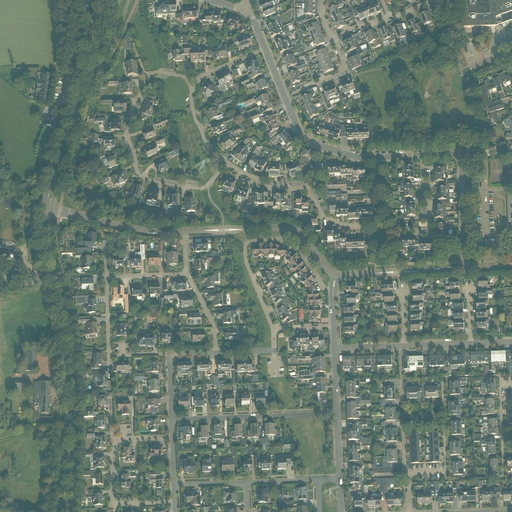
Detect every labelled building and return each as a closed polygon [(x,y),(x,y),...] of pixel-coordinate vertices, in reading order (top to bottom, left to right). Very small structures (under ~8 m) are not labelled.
[(89,11),(105,6),(104,3),(107,3),(105,0),(97,0),(96,1),(95,0),(91,0),(92,2),(80,5),(82,12),(86,11),(87,12),(89,11)] [(277,6),(274,0),(273,1),(272,0),(263,0),(264,0),(265,3),(260,5),(261,7),(261,8),(261,9),(262,10),(263,12),(277,6)] [(380,12),(378,8),(381,6),(378,0),(375,0),(375,1),(371,3),(376,15),(378,14),(377,13),(380,12)] [(511,0),(460,0),(462,28),(496,27),(496,18),(500,17),(503,24),(511,20),(511,0)] [(171,1),(168,2),(169,15),(175,14),(175,12),(176,12),(176,3),(172,3),(171,1)] [(329,13),(330,15),(339,11),(338,9),(344,6),(343,4),(342,1),(334,5),(335,7),(329,10),(330,12),(329,13)] [(161,15),(169,15),(168,2),(160,2),(160,8),(159,8),(159,6),(156,7),(156,15),(161,15)] [(376,15),(371,3),(366,5),(366,7),(370,16),(373,15),(373,16),(376,15)] [(279,16),(278,12),(276,12),(278,8),(277,6),(263,12),(264,13),(263,14),(264,15),(265,16),(266,18),(271,16),(272,18),(271,19),(278,16),(279,16)] [(368,17),(370,16),(366,7),(364,8),(365,9),(362,10),(366,19),(368,18),(368,17)] [(190,9),(191,19),(199,19),(199,27),(202,27),(202,26),(202,19),(199,19),(198,8),(190,9)] [(359,12),(359,10),(358,8),(353,10),(354,13),(356,17),(358,16),(360,21),(363,19),(363,20),(366,19),(362,10),(359,12)] [(179,13),(180,22),(183,21),(183,20),(187,20),(187,19),(191,19),(190,9),(182,9),(183,13),(179,13)] [(340,14),(339,12),(339,11),(330,15),(331,17),(332,17),(333,20),(343,16),(342,14),(340,14)] [(434,27),(437,26),(435,18),(431,20),(428,12),(420,15),(422,20),(424,26),(430,23),(431,26),(433,25),(434,27)] [(202,18),(202,19),(202,26),(209,25),(209,22),(213,22),(213,14),(213,13),(205,13),(205,18),(202,18)] [(213,14),(213,22),(213,23),(217,23),(217,25),(224,25),(224,17),(221,18),(220,14),(213,14)] [(333,23),(334,25),(343,21),(342,19),(344,18),(343,16),(333,20),(334,22),(333,23)] [(240,33),(242,33),(246,31),(244,24),(239,22),(240,20),(236,19),(230,17),(227,26),(237,29),(239,29),(240,33)] [(279,19),(273,22),(274,24),(267,27),(269,33),(282,27),(279,19)] [(418,26),(417,27),(414,20),(407,23),(409,28),(411,34),(417,32),(419,36),(424,33),(423,31),(421,26),(418,27),(418,26)] [(344,24),(343,21),(334,25),(335,27),(336,27),(337,30),(342,28),(343,31),(350,28),(349,25),(347,26),(346,24),(344,24)] [(309,32),(319,28),(317,23),(312,25),(309,26),(310,28),(308,29),(309,32)] [(411,42),(407,32),(404,33),(401,25),(397,27),(397,26),(394,27),(395,28),(393,29),(396,36),(393,37),(395,41),(396,44),(405,40),(408,47),(413,45),(411,42)] [(281,37),(288,35),(284,27),(282,28),(282,27),(269,33),(272,38),(280,35),(281,37)] [(321,33),(319,28),(309,32),(311,37),(321,33)] [(395,41),(393,37),(392,34),(389,35),(386,28),(379,31),(382,38),(381,39),(382,43),(388,41),(392,42),(395,41)] [(376,48),(382,45),(379,38),(376,39),(372,32),(365,35),(369,44),(373,42),(376,48)] [(323,38),(321,33),(311,37),(313,42),(323,38)] [(343,43),(345,48),(354,44),(356,43),(356,39),(355,37),(359,36),(357,33),(349,36),(350,40),(343,43)] [(286,42),(290,40),(288,35),(281,37),(282,40),(276,43),(278,48),(287,45),(286,42)] [(240,37),(233,40),(235,44),(239,43),(241,50),(252,45),(249,36),(241,40),(240,37)] [(325,43),(323,38),(313,42),(314,46),(316,45),(317,47),(320,45),(325,43)] [(356,43),(354,44),(345,48),(347,53),(353,51),(354,54),(362,50),(361,47),(359,48),(359,46),(357,44),(356,43)] [(218,50),(220,59),(227,57),(226,52),(230,51),(228,45),(222,46),(222,49),(218,50)] [(296,51),(295,48),(293,48),(292,46),(288,48),(287,45),(278,48),(280,54),(289,50),(290,53),(296,51)] [(191,46),(187,46),(188,55),(191,55),(191,63),(194,63),(194,62),(198,62),(198,52),(194,52),(194,49),(191,49),(191,46)] [(208,55),(208,50),(208,48),(201,49),(201,52),(198,52),(198,62),(205,62),(205,55),(208,55)] [(220,59),(218,50),(214,50),(214,48),(208,50),(208,55),(208,57),(213,55),(214,61),(220,59)] [(317,59),(328,54),(325,49),(321,51),(317,53),(318,55),(316,55),(317,59)] [(350,65),(359,61),(357,57),(363,54),(362,50),(354,54),(355,57),(348,60),(350,65)] [(285,64),(295,60),(293,55),(297,53),(296,51),(290,53),(291,56),(284,59),(285,59),(283,59),(285,64)] [(173,52),(173,53),(171,54),(168,55),(169,60),(173,59),(174,59),(174,60),(175,60),(175,62),(183,61),(183,55),(180,55),(180,52),(173,52)] [(330,59),(328,54),(317,59),(319,64),(330,59)] [(332,64),(330,59),(319,64),(321,69),(332,64)] [(302,66),(301,63),(297,65),(295,60),(285,64),(287,69),(288,68),(295,66),(296,69),(302,66)] [(369,67),(367,64),(365,65),(363,60),(359,61),(350,65),(352,70),(359,67),(361,70),(369,67)] [(248,73),(251,72),(259,68),(256,62),(251,64),(250,61),(244,64),(246,66),(245,67),(248,73)] [(131,62),(127,62),(127,69),(127,76),(137,75),(137,70),(136,70),(136,66),(136,62),(131,62)] [(324,74),(334,70),(332,64),(321,69),(324,74)] [(291,80),(300,76),(298,71),(304,69),(302,66),(296,69),(297,71),(289,75),(291,80)] [(262,75),(259,68),(251,72),(253,75),(249,76),(250,80),(257,77),(262,75)] [(223,75),(227,84),(226,83),(229,82),(231,86),(234,84),(229,73),(223,75)] [(493,80),(498,94),(502,92),(499,84),(500,84),(501,85),(503,84),(502,83),(505,82),(506,84),(510,82),(511,86),(508,76),(505,77),(503,73),(498,75),(499,79),(498,80),(497,78),(493,80)] [(39,93),(38,101),(42,101),(47,102),(49,92),(51,92),(51,86),(49,86),(51,75),(46,74),(44,74),(42,74),(40,82),(39,93)] [(228,89),(227,84),(223,75),(223,76),(217,79),(219,84),(216,85),(218,89),(220,94),(226,91),(225,90),(228,89)] [(300,76),(291,80),(293,85),(299,82),(301,85),(307,82),(306,80),(302,81),(300,76)] [(259,92),(264,90),(269,88),(267,83),(266,84),(265,80),(256,84),(259,92)] [(498,94),(493,80),(494,83),(490,85),(489,82),(488,81),(487,81),(486,81),(485,81),(485,82),(484,82),(484,83),(484,84),(485,86),(479,88),(483,97),(486,105),(487,108),(495,106),(494,102),(490,104),(487,96),(489,93),(489,91),(496,89),(498,94)] [(348,82),(346,83),(351,95),(354,94),(354,96),(360,94),(356,85),(357,86),(354,87),(351,81),(349,82),(349,81),(348,81),(348,82)] [(351,96),(351,95),(346,83),(340,85),(343,91),(340,92),(342,97),(343,100),(346,99),(344,95),(346,94),(347,97),(349,98),(350,97),(351,96)] [(122,84),(123,94),(131,94),(131,84),(122,84)] [(215,92),(215,90),(213,86),(210,87),(209,84),(204,85),(205,88),(200,90),(202,94),(205,94),(207,98),(211,96),(210,94),(215,92)] [(339,98),(336,91),(335,87),(329,89),(334,100),(334,101),(339,99),(339,98)] [(334,100),(329,89),(329,88),(323,90),(328,103),(325,104),(328,110),(331,109),(331,108),(330,103),(334,101),(334,100)] [(313,100),(312,97),(313,96),(314,94),(313,89),(305,92),(307,96),(302,98),(304,103),(311,101),(313,100)] [(262,106),(270,103),(267,96),(255,100),(257,104),(260,102),(262,106)] [(227,105),(226,105),(233,102),(232,99),(225,102),(223,102),(218,105),(219,108),(227,105)] [(146,118),(147,116),(149,116),(152,107),(153,102),(146,100),(145,103),(144,104),(139,120),(141,120),(142,120),(143,120),(143,119),(144,119),(145,119),(145,118),(146,118)] [(304,105),(305,109),(313,106),(311,101),(304,103),(305,105),(304,105)] [(114,113),(121,112),(126,112),(126,109),(125,102),(120,102),(114,103),(114,113)] [(270,103),(262,106),(260,106),(262,110),(260,111),(261,114),(268,111),(273,109),(272,107),(271,105),(271,106),(270,103)] [(497,126),(501,123),(498,119),(497,115),(498,114),(497,112),(496,113),(496,112),(504,109),(503,105),(488,109),(490,114),(491,113),(492,115),(489,116),(490,119),(493,118),(494,121),(497,126)] [(218,117),(217,114),(219,113),(217,108),(207,112),(208,115),(208,116),(210,121),(215,119),(216,120),(217,120),(218,120),(219,121),(223,119),(224,119),(222,115),(218,117)] [(58,111),(52,109),(49,118),(45,117),(42,124),(47,126),(52,128),(55,121),(54,120),(58,111)] [(318,110),(315,111),(309,114),(311,119),(317,116),(318,119),(322,117),(327,115),(328,114),(327,112),(320,115),(318,110)] [(275,120),(273,116),(270,117),(268,114),(261,118),(260,118),(262,123),(264,123),(265,122),(267,127),(276,122),(275,120)] [(223,119),(225,123),(235,119),(233,115),(224,119),(223,119)] [(120,130),(120,120),(105,121),(105,117),(95,117),(95,123),(105,122),(105,133),(111,132),(111,131),(116,131),(117,131),(119,131),(119,130),(120,130)] [(317,133),(322,135),(324,129),(325,125),(326,124),(321,122),(322,117),(318,119),(316,126),(319,127),(317,133)] [(511,139),(511,121),(509,118),(503,122),(507,128),(509,127),(511,131),(511,134),(508,134),(507,134),(506,135),(505,139),(508,139),(511,139)] [(218,134),(223,132),(221,127),(224,126),(222,122),(211,127),(214,134),(218,132),(218,134)] [(279,129),(276,122),(267,127),(270,132),(267,134),(270,139),(277,133),(275,131),(279,129)] [(331,127),(325,125),(324,129),(322,135),(324,136),(323,137),(327,138),(331,127)] [(363,125),(363,129),(363,132),(364,132),(364,139),(369,139),(369,132),(372,131),(372,125),(363,125)] [(344,133),(344,126),(341,126),(341,131),(335,129),(335,132),(333,139),(338,140),(340,133),(344,133)] [(347,126),(344,126),(344,133),(347,132),(347,139),(353,139),(352,132),(353,132),(353,129),(349,130),(349,126),(347,126)] [(333,139),(335,132),(335,129),(336,129),(331,127),(327,138),(330,139),(331,138),(333,139)] [(145,141),(150,139),(156,137),(153,129),(142,133),(145,141)] [(283,142),(290,137),(286,132),(281,136),(280,134),(281,133),(275,137),(278,142),(280,145),(283,142)] [(234,140),(230,135),(223,141),(224,143),(221,144),(226,150),(229,147),(231,150),(238,145),(236,142),(234,144),(232,142),(234,140)] [(245,145),(252,139),(248,136),(242,141),(245,145)] [(290,137),(283,142),(285,145),(283,147),(286,152),(292,147),(291,148),(289,145),(294,142),(290,137)] [(114,139),(109,139),(101,139),(101,142),(103,142),(104,151),(107,151),(107,148),(115,148),(114,144),(115,144),(115,141),(114,141),(114,139)] [(255,154),(259,148),(260,148),(261,146),(257,143),(256,146),(252,153),(255,154)] [(147,158),(152,156),(156,154),(155,151),(158,150),(156,145),(144,150),(147,158)] [(242,163),(245,159),(244,158),(249,152),(241,146),(237,152),(236,151),(232,156),(242,163)] [(303,149),(302,153),(301,156),(300,159),(307,165),(309,163),(311,159),(313,160),(315,153),(311,152),(310,152),(310,151),(303,149)] [(108,173),(111,172),(110,169),(117,166),(115,162),(114,162),(112,157),(106,160),(104,156),(97,159),(98,163),(102,162),(106,171),(106,172),(107,172),(108,173)] [(249,166),(255,170),(259,162),(258,162),(255,160),(257,158),(254,156),(249,166)] [(169,168),(167,164),(166,159),(154,164),(158,173),(169,168)] [(305,167),(307,165),(300,159),(297,160),(299,164),(293,167),(297,176),(304,174),(302,169),(305,167)] [(261,173),(266,163),(264,161),(262,163),(259,162),(258,162),(259,162),(255,170),(261,173)] [(402,174),(406,174),(414,173),(413,167),(408,167),(408,161),(402,161),(402,166),(402,169),(402,174)] [(277,168),(271,168),(268,167),(266,172),(269,172),(269,177),(279,177),(280,173),(283,173),(282,165),(278,164),(277,168)] [(285,164),(282,165),(283,173),(286,173),(288,172),(291,179),(297,176),(293,167),(287,169),(285,164)] [(325,180),(329,180),(329,174),(335,174),(334,164),(334,165),(332,165),(332,164),(328,165),(328,166),(328,173),(325,173),(325,180)] [(435,170),(435,176),(443,176),(447,176),(447,175),(447,172),(446,166),(436,167),(439,167),(439,170),(435,170)] [(117,185),(117,186),(125,183),(125,182),(128,181),(124,172),(110,178),(112,182),(112,181),(114,186),(117,185)] [(414,173),(406,174),(402,174),(402,177),(403,183),(406,183),(408,183),(408,180),(414,179),(414,173)] [(109,182),(108,179),(109,178),(108,174),(100,177),(103,184),(109,182)] [(447,185),(447,179),(448,179),(448,175),(447,175),(447,176),(443,176),(435,176),(436,182),(439,182),(439,185),(441,185),(443,185),(447,185)] [(224,187),(226,188),(229,189),(228,191),(232,192),(233,190),(236,181),(224,178),(222,187),(221,190),(223,191),(224,187)] [(401,192),(404,192),(412,192),(412,185),(407,186),(406,183),(403,183),(401,183),(401,189),(401,192)] [(130,198),(138,199),(141,187),(133,185),(132,189),(131,189),(130,192),(126,191),(125,196),(130,197),(130,198)] [(449,185),(447,185),(443,185),(441,185),(441,188),(438,188),(438,194),(449,194),(449,190),(449,185)] [(245,203),(246,201),(249,190),(241,188),(239,192),(236,201),(237,202),(241,203),(241,202),(245,203)] [(156,203),(158,196),(159,191),(151,189),(150,192),(148,192),(146,201),(152,203),(152,202),(156,203)] [(412,198),(412,192),(404,192),(404,195),(401,196),(401,201),(403,201),(409,201),(409,198),(412,198)] [(271,201),(271,199),(268,199),(268,194),(264,195),(264,196),(261,196),(261,205),(265,205),(265,207),(268,206),(268,210),(271,210),(271,208),(271,206),(271,201)] [(449,194),(438,194),(438,201),(442,201),(442,203),(450,203),(449,194)] [(177,207),(177,200),(177,195),(167,196),(167,206),(175,206),(175,208),(177,207)] [(261,205),(261,196),(257,196),(257,195),(254,195),(254,199),(250,199),(250,205),(248,205),(245,213),(253,212),(252,207),(258,207),(258,205),(261,205)] [(278,208),(278,206),(281,206),(281,196),(274,196),(274,200),(273,201),(271,201),(271,206),(271,208),(278,208)] [(291,208),(291,200),(288,201),(288,200),(288,196),(281,196),(281,206),(281,211),(283,211),(285,209),(285,208),(291,208)] [(302,211),(302,200),(302,196),(296,197),(296,203),(293,203),(293,202),(293,210),(299,210),(299,211),(302,211)] [(193,205),(193,199),(189,199),(189,198),(185,198),(186,199),(185,199),(186,212),(186,214),(187,215),(195,215),(196,214),(195,211),(196,211),(195,204),(193,205)] [(311,207),(308,207),(308,200),(302,200),(302,211),(302,213),(311,212),(311,205),(311,207)] [(409,204),(409,201),(403,201),(404,210),(407,210),(415,210),(415,204),(409,204)] [(450,209),(450,203),(442,203),(440,204),(440,207),(435,207),(435,213),(443,213),(447,212),(446,209),(450,209)] [(415,216),(415,210),(407,210),(404,210),(404,220),(410,219),(410,216),(415,216)] [(438,222),(443,222),(446,222),(448,222),(455,221),(455,218),(447,218),(447,212),(443,213),(435,213),(435,219),(438,219),(438,222)] [(318,223),(317,217),(311,217),(312,226),(315,226),(315,231),(316,231),(321,231),(321,222),(320,222),(320,223),(318,223)] [(437,225),(437,231),(449,231),(448,222),(446,222),(443,222),(443,225),(437,225)] [(333,229),(327,229),(327,233),(322,233),(323,239),(327,239),(328,242),(334,242),(334,238),(334,233),(333,229)] [(449,240),(449,231),(437,231),(438,237),(443,237),(443,240),(449,240)] [(94,243),(97,243),(96,235),(93,235),(93,234),(87,235),(87,241),(85,241),(85,245),(76,245),(77,249),(87,248),(87,245),(94,245),(94,243)] [(211,239),(201,240),(201,244),(195,244),(195,252),(207,252),(207,251),(210,251),(210,250),(210,244),(209,244),(208,244),(208,242),(210,242),(211,241),(211,239)] [(405,247),(409,247),(409,239),(402,239),(402,245),(399,245),(400,251),(405,251),(405,247)] [(415,239),(409,239),(409,247),(410,247),(412,247),(412,250),(418,250),(418,248),(418,244),(415,245),(415,239)] [(358,240),(359,249),(365,248),(365,252),(371,252),(371,243),(365,243),(364,240),(358,240)] [(421,248),(418,248),(418,250),(418,254),(424,254),(424,251),(427,250),(427,242),(421,243),(421,248)] [(433,242),(427,242),(427,250),(431,250),(431,254),(437,253),(437,248),(433,248),(433,242)] [(264,256),(264,254),(264,248),(264,245),(258,246),(258,249),(252,249),(252,255),(258,255),(258,256),(264,256)] [(268,248),(264,248),(264,254),(268,254),(268,256),(274,256),(274,247),(274,245),(268,245),(268,248)] [(134,256),(130,256),(130,267),(141,266),(140,255),(144,255),(144,251),(144,246),(140,246),(140,253),(134,253),(134,256)] [(280,256),(285,255),(288,249),(280,250),(280,247),(274,247),(274,256),(274,258),(280,257),(280,256)] [(292,256),(288,249),(285,255),(287,259),(286,260),(290,265),(296,260),(298,258),(295,254),(292,256)] [(6,251),(5,258),(14,260),(14,258),(15,253),(15,252),(14,251),(14,252),(6,251)] [(119,267),(122,267),(122,255),(119,255),(119,254),(112,254),(113,265),(115,265),(115,269),(119,269),(119,267)] [(177,265),(177,254),(167,254),(167,265),(177,265)] [(155,265),(159,265),(159,255),(155,255),(155,256),(148,257),(149,264),(155,264),(155,265)] [(92,270),(92,262),(92,258),(81,258),(81,261),(83,261),(83,264),(81,264),(81,265),(82,265),(82,269),(81,270),(81,269),(80,269),(80,268),(79,268),(78,268),(78,269),(77,269),(77,270),(77,271),(77,272),(77,273),(78,273),(79,273),(79,274),(85,274),(85,271),(87,271),(88,269),(89,269),(89,270),(92,270)] [(299,264),(296,260),(290,265),(288,266),(291,270),(293,269),(296,273),(304,267),(305,267),(301,262),(299,264)] [(196,271),(206,270),(207,270),(206,264),(205,264),(204,264),(204,261),(195,261),(196,271)] [(301,282),(303,281),(308,277),(305,274),(307,272),(304,267),(296,273),(295,273),(299,278),(297,280),(300,283),(302,282),(301,282)] [(276,270),(276,269),(264,269),(264,270),(267,269),(268,273),(262,276),(264,281),(274,277),(272,272),(274,271),(276,270)] [(220,284),(219,274),(209,275),(209,277),(202,278),(203,282),(206,282),(206,288),(214,288),(214,284),(220,284)] [(308,277),(303,281),(301,282),(302,282),(305,286),(306,285),(309,289),(315,287),(311,282),(314,280),(310,275),(308,277)] [(270,285),(272,289),(276,287),(280,285),(279,282),(276,283),(274,277),(264,281),(266,287),(270,285)] [(490,289),(490,284),(490,283),(490,282),(491,283),(493,280),(491,277),(483,278),(482,279),(482,280),(478,280),(478,281),(478,282),(477,283),(477,284),(478,284),(478,285),(478,287),(483,286),(484,290),(490,289)] [(81,286),(82,286),(82,289),(86,289),(86,286),(89,286),(89,290),(93,290),(93,279),(81,280),(81,286)] [(176,291),(180,290),(185,290),(185,281),(178,281),(178,280),(173,281),(173,287),(176,287),(176,291)] [(417,289),(417,292),(424,292),(424,286),(425,286),(426,285),(426,280),(416,280),(416,282),(412,283),(412,289),(417,289)] [(381,293),(388,293),(388,290),(393,290),(393,283),(389,283),(389,281),(378,281),(378,286),(379,288),(381,288),(381,293)] [(446,291),(454,291),(454,288),(459,287),(459,281),(449,281),(450,285),(445,285),(445,291),(446,291)] [(358,293),(358,288),(359,288),(359,282),(355,282),(350,283),(350,285),(346,285),(346,292),(351,291),(351,295),(358,294),(358,293)] [(155,296),(160,296),(159,285),(153,285),(153,284),(149,284),(149,288),(148,288),(147,289),(147,290),(148,291),(148,292),(149,292),(150,295),(155,295),(155,296)] [(283,294),(281,289),(283,288),(282,284),(280,285),(276,287),(277,290),(271,293),(273,298),(283,294)] [(142,301),(146,301),(146,295),(143,295),(142,293),(141,288),(139,288),(137,286),(134,286),(134,288),(131,288),(132,296),(137,296),(137,297),(142,297),(142,301)] [(114,296),(112,296),(113,301),(115,301),(115,300),(120,299),(123,299),(123,301),(125,300),(124,295),(123,292),(123,287),(117,287),(117,288),(113,288),(114,296)] [(308,300),(310,300),(319,299),(318,293),(315,293),(315,287),(309,289),(309,294),(308,294),(308,300)] [(481,299),(488,299),(488,296),(494,295),(494,289),(490,289),(484,290),(484,293),(478,293),(479,300),(481,299)] [(454,294),(454,291),(446,291),(446,297),(450,297),(450,301),(451,301),(458,301),(458,300),(460,300),(460,294),(454,294)] [(217,295),(209,296),(209,300),(214,299),(214,306),(219,306),(222,306),(226,306),(226,295),(224,295),(224,292),(222,292),(217,292),(217,295)] [(415,302),(423,302),(428,301),(428,292),(424,292),(417,292),(418,295),(412,295),(413,302),(415,302)] [(388,296),(388,293),(381,293),(375,294),(375,298),(382,297),(382,299),(384,299),(384,303),(385,303),(391,303),(394,303),(393,296),(388,296)] [(285,300),(283,294),(273,298),(275,304),(279,303),(280,306),(289,302),(288,299),(285,300)] [(358,300),(358,294),(351,295),(352,298),(346,298),(347,304),(349,304),(356,304),(356,300),(358,300)] [(88,297),(75,297),(75,305),(86,304),(86,301),(88,301),(88,297)] [(181,308),(188,307),(193,307),(192,303),(192,302),(191,302),(191,298),(186,298),(180,299),(180,303),(181,303),(181,308)] [(310,310),(318,309),(318,305),(321,305),(320,299),(319,299),(310,300),(310,305),(310,306),(308,306),(308,310),(310,310)] [(476,309),(481,309),(486,309),(486,305),(488,305),(488,299),(481,299),(481,302),(476,303),(476,309)] [(88,301),(86,301),(86,304),(87,304),(88,310),(87,310),(87,313),(95,313),(95,308),(95,305),(96,305),(96,300),(88,301)] [(458,303),(458,301),(451,301),(450,301),(448,301),(448,307),(450,307),(450,310),(451,310),(451,311),(458,311),(458,310),(463,310),(463,303),(458,303)] [(278,311),(280,316),(290,312),(288,307),(291,306),(289,302),(280,306),(281,309),(278,311)] [(410,312),(415,312),(415,311),(420,311),(419,307),(423,307),(423,302),(415,302),(415,305),(410,305),(410,312)] [(391,303),(385,303),(385,309),(387,309),(387,312),(392,312),(397,312),(397,306),(392,306),(391,303)] [(355,314),(355,313),(355,311),(356,310),(359,310),(359,304),(356,304),(349,304),(349,307),(344,308),(344,309),(343,309),(343,313),(344,313),(344,314),(349,314),(355,314)] [(490,308),(486,309),(481,309),(481,312),(476,312),(476,319),(482,319),(486,318),(488,318),(490,318),(490,308)] [(321,309),(318,309),(310,310),(310,316),(312,316),(312,322),(318,322),(318,316),(321,315),(321,309)] [(236,315),(236,310),(225,310),(225,313),(217,313),(217,318),(222,317),(222,324),(234,324),(233,315),(236,315)] [(422,311),(420,311),(415,311),(415,312),(415,315),(410,315),(410,321),(416,321),(420,321),(424,320),(424,321),(425,321),(425,317),(422,317),(422,311)] [(452,319),(452,320),(452,321),(458,321),(458,320),(463,319),(463,313),(458,313),(458,311),(451,311),(452,316),(454,316),(454,319),(452,319)] [(292,317),(290,312),(280,316),(282,322),(286,320),(287,324),(296,320),(295,316),(292,317)] [(392,315),(392,312),(387,312),(385,312),(385,318),(388,318),(388,322),(392,322),(397,322),(397,315),(392,315)] [(349,314),(349,317),(344,317),(344,324),(350,324),(350,323),(354,323),(356,323),(356,319),(359,319),(359,313),(355,313),(355,314),(349,314)] [(190,325),(196,325),(201,324),(201,319),(199,319),(199,317),(200,317),(200,315),(188,315),(188,320),(190,320),(190,325)] [(477,329),(485,328),(486,330),(490,330),(490,329),(490,325),(489,324),(488,324),(488,318),(486,318),(482,319),(482,322),(477,322),(477,329)] [(416,321),(416,324),(411,324),(411,331),(420,331),(420,327),(424,327),(424,321),(424,320),(420,321),(416,321)] [(452,321),(452,320),(448,320),(448,321),(448,326),(449,326),(454,326),(454,329),(455,329),(455,331),(459,331),(459,329),(464,329),(464,322),(458,323),(458,321),(452,321)] [(388,322),(386,322),(386,328),(388,328),(388,332),(384,332),(385,337),(394,337),(394,332),(398,331),(398,325),(392,325),(392,322),(388,322)] [(356,323),(354,323),(350,323),(350,324),(350,327),(344,327),(345,333),(354,333),(354,329),(358,329),(358,323),(356,323)] [(96,328),(96,324),(86,324),(87,336),(89,336),(90,338),(94,338),(95,336),(96,336),(96,335),(97,335),(97,331),(95,331),(95,328),(96,328)] [(117,337),(126,336),(126,324),(115,325),(115,327),(116,327),(116,328),(115,329),(115,333),(117,333),(117,337)] [(246,331),(245,327),(233,327),(233,331),(222,332),(223,335),(224,335),(225,340),(228,340),(228,342),(237,341),(236,332),(246,331)] [(161,330),(161,336),(162,341),(166,341),(168,341),(168,343),(174,343),(173,333),(170,333),(170,330),(161,330)] [(192,333),(192,337),(192,342),(205,342),(204,332),(192,333)] [(139,336),(138,336),(139,346),(145,346),(147,346),(147,347),(154,346),(153,341),(153,335),(144,336),(144,333),(139,333),(139,336)] [(297,346),(303,346),(303,335),(297,336),(297,342),(294,342),(294,340),(293,340),(293,341),(289,341),(290,349),(298,349),(297,346)] [(313,347),(312,340),(309,340),(309,335),(303,335),(303,346),(309,346),(309,349),(313,349),(313,347)] [(313,347),(318,347),(318,348),(322,348),(324,348),(324,339),(318,339),(318,335),(312,335),(312,340),(313,347)] [(493,364),(498,364),(498,352),(491,353),(491,357),(488,357),(488,363),(489,371),(492,371),(492,365),(493,365),(493,364)] [(505,352),(498,352),(498,364),(505,364),(505,362),(508,362),(508,356),(505,356),(505,352)] [(478,363),(477,353),(470,353),(470,358),(467,358),(468,368),(478,367),(478,365),(478,363)] [(488,363),(488,357),(485,357),(485,353),(477,353),(478,363),(488,363)] [(101,355),(93,355),(94,363),(91,363),(92,369),(98,368),(98,366),(101,365),(100,359),(101,359),(101,355)] [(391,356),(384,357),(384,367),(385,368),(392,368),(391,367),(395,367),(395,366),(395,360),(392,361),(391,356)] [(444,368),(447,368),(447,362),(444,362),(444,356),(437,357),(438,367),(444,367),(444,368)] [(450,362),(447,362),(447,368),(447,372),(450,372),(451,371),(451,366),(457,366),(457,356),(450,356),(450,362)] [(464,356),(457,356),(457,366),(464,366),(465,376),(468,376),(468,368),(467,358),(465,358),(465,362),(464,362),(464,356)] [(357,362),(354,362),(354,368),(354,372),(358,372),(357,367),(364,367),(364,357),(356,358),(357,362)] [(371,357),(364,357),(364,367),(371,367),(371,371),(374,371),(374,367),(374,361),(371,361),(371,357)] [(377,361),(374,361),(374,367),(378,367),(384,367),(384,357),(377,357),(377,361)] [(403,370),(409,370),(409,368),(417,367),(416,357),(409,358),(409,357),(405,358),(406,364),(403,364),(403,370)] [(426,369),(426,363),(423,363),(423,357),(416,357),(417,367),(423,367),(423,369),(426,369)] [(438,367),(437,357),(429,357),(429,363),(426,363),(426,369),(430,369),(430,367),(438,367)] [(325,366),(324,358),(324,359),(312,359),(312,362),(312,366),(314,366),(316,366),(325,366)] [(343,365),(340,365),(340,371),(344,371),(344,368),(350,368),(350,369),(350,373),(354,372),(354,368),(354,362),(350,362),(350,358),(343,358),(343,365)] [(148,362),(149,369),(145,369),(145,373),(149,373),(159,373),(158,361),(148,362)] [(231,385),(233,384),(235,384),(234,376),(234,371),(231,371),(230,362),(224,363),(224,375),(225,375),(225,374),(224,374),(224,373),(229,373),(229,372),(231,372),(231,385)] [(251,362),(244,362),(244,372),(251,372),(254,372),(254,368),(251,368),(251,362)] [(115,363),(116,372),(121,372),(121,373),(129,372),(129,369),(129,368),(129,367),(129,363),(121,364),(121,363),(115,363)] [(197,364),(197,371),(194,371),(194,380),(197,379),(197,376),(201,376),(200,372),(204,371),(204,363),(197,364)] [(191,364),(184,364),(184,375),(188,375),(188,376),(191,376),(191,386),(194,386),(194,380),(194,371),(191,371),(191,364)] [(325,372),(325,366),(316,366),(314,366),(314,370),(310,370),(310,372),(307,372),(307,371),(307,370),(298,372),(298,377),(303,377),(315,377),(315,376),(315,373),(325,373),(325,372)] [(107,382),(106,376),(97,376),(97,373),(90,373),(90,375),(93,375),(93,382),(97,382),(98,387),(103,387),(103,391),(111,391),(110,381),(107,382)] [(326,387),(325,380),(319,380),(319,379),(318,379),(318,376),(315,376),(315,377),(303,377),(303,380),(313,380),(313,382),(310,382),(310,387),(317,387),(326,387)] [(460,389),(460,382),(466,382),(466,379),(459,379),(454,379),(454,383),(450,383),(450,389),(460,389)] [(148,381),(148,393),(159,392),(159,388),(158,388),(158,386),(159,386),(159,381),(148,381)] [(15,390),(29,390),(30,382),(15,382),(15,390)] [(35,398),(35,407),(39,407),(41,407),(41,414),(49,414),(49,407),(49,402),(50,383),(35,382),(35,398)] [(346,384),(347,391),(355,391),(355,387),(358,387),(357,383),(346,384)] [(409,387),(407,387),(407,383),(404,383),(404,390),(407,390),(407,399),(415,399),(415,389),(409,389),(409,387)] [(385,388),(385,395),(395,394),(395,388),(388,388),(388,384),(385,384),(385,388)] [(432,388),(425,388),(425,386),(425,384),(422,384),(422,388),(422,392),(425,392),(426,398),(432,398),(432,388)] [(219,398),(221,398),(221,385),(213,385),(213,389),(217,389),(217,394),(214,394),(214,397),(211,397),(211,407),(219,406),(219,398)] [(178,386),(178,390),(188,389),(188,395),(191,395),(191,386),(178,386)] [(326,387),(317,387),(317,394),(317,402),(326,402),(326,393),(325,390),(326,390),(326,387)] [(456,395),(457,399),(462,399),(462,397),(460,397),(460,395),(460,389),(450,389),(450,396),(456,395)] [(245,395),(241,395),(241,406),(249,405),(249,395),(248,395),(248,393),(244,393),(245,395)] [(255,397),(256,397),(256,405),(257,405),(264,404),(264,397),(265,397),(265,394),(261,394),(261,393),(255,393),(255,397)] [(228,397),(225,398),(225,406),(233,406),(233,399),(234,399),(233,394),(228,394),(228,397)] [(395,401),(395,394),(385,395),(385,401),(383,401),(383,402),(382,402),(381,403),(381,405),(382,405),(389,405),(389,401),(395,401)] [(202,399),(202,395),(194,395),(195,407),(203,407),(203,399),(202,399)] [(107,403),(106,397),(101,397),(101,396),(97,396),(97,400),(98,400),(98,405),(103,405),(103,406),(108,406),(108,403),(107,403)] [(160,405),(160,402),(155,402),(155,400),(150,401),(150,397),(147,397),(147,407),(148,407),(148,409),(146,410),(146,414),(150,413),(150,412),(158,412),(158,405),(160,405)] [(178,408),(187,407),(187,400),(181,400),(181,397),(178,397),(178,408)] [(483,408),(494,408),(493,401),(485,401),(485,398),(480,398),(480,402),(481,402),(481,404),(483,404),(483,408)] [(448,403),(449,409),(461,409),(461,408),(463,408),(463,404),(462,403),(458,404),(458,403),(460,402),(460,401),(462,401),(462,399),(457,399),(455,399),(455,403),(448,403)] [(371,407),(370,401),(361,401),(356,402),(356,405),(347,405),(348,412),(356,412),(356,409),(358,408),(358,405),(361,405),(367,405),(367,407),(371,407)] [(130,410),(130,403),(118,403),(118,406),(118,407),(118,410),(121,410),(122,415),(129,415),(129,408),(130,408),(130,410)] [(385,409),(386,416),(396,415),(396,409),(389,409),(389,405),(382,405),(382,409),(385,409)] [(461,415),(461,409),(459,409),(449,409),(449,416),(455,416),(455,419),(457,419),(461,419),(461,415)] [(396,422),(396,415),(386,416),(386,422),(383,422),(383,423),(381,423),(381,426),(383,426),(390,426),(390,422),(396,422)] [(97,417),(97,420),(96,420),(95,420),(94,421),(94,422),(94,424),(95,425),(95,426),(96,426),(97,426),(97,428),(105,428),(104,417),(97,417)] [(462,429),(461,423),(461,419),(457,419),(457,423),(451,423),(451,429),(462,429)] [(158,420),(146,420),(146,426),(149,426),(149,432),(158,431),(158,425),(158,420)] [(367,423),(361,423),(358,423),(359,426),(348,427),(348,434),(357,433),(360,433),(362,433),(362,426),(367,426),(367,423)] [(265,436),(275,436),(275,438),(280,437),(280,431),(276,431),(273,431),(273,425),(265,425),(265,436)] [(231,438),(242,438),(241,426),(234,427),(235,433),(231,433),(231,438)] [(250,439),(258,438),(258,426),(250,426),(250,431),(248,431),(248,438),(250,438),(250,439)] [(386,436),(396,436),(396,430),(390,430),(390,426),(383,426),(383,430),(383,431),(383,436),(386,436)] [(221,427),(214,427),(214,440),(225,440),(225,433),(221,433),(221,427)] [(182,431),(179,431),(180,441),(185,441),(185,437),(191,436),(191,429),(191,428),(182,429),(182,431)] [(198,434),(198,439),(208,439),(208,428),(201,428),(201,434),(198,434)] [(462,435),(462,429),(451,429),(452,436),(458,435),(458,439),(462,439),(461,435),(462,435)] [(105,436),(96,437),(97,444),(97,449),(105,448),(105,443),(104,443),(104,441),(105,441),(105,436)] [(397,442),(396,436),(386,436),(386,443),(384,443),(384,446),(384,447),(391,447),(391,443),(397,442)] [(450,443),(450,450),(460,449),(460,443),(464,443),(464,439),(462,439),(458,439),(456,439),(456,443),(450,443)] [(126,458),(126,462),(135,462),(135,456),(131,456),(131,448),(128,448),(128,447),(126,448),(123,448),(123,451),(122,451),(122,458),(126,458)] [(156,448),(150,448),(150,454),(148,454),(148,458),(161,457),(161,455),(163,455),(162,447),(156,447),(156,448)] [(397,457),(397,450),(391,451),(391,447),(387,447),(387,451),(386,451),(387,457),(397,457)] [(495,455),(495,448),(485,448),(485,452),(483,452),(483,458),(490,458),(489,455),(495,455)] [(460,455),(460,449),(450,450),(450,456),(457,456),(457,459),(459,459),(462,459),(462,455),(460,455)] [(357,459),(357,455),(349,455),(349,462),(357,462),(357,465),(365,465),(365,464),(363,464),(363,463),(362,461),(361,461),(360,459),(357,459)] [(93,457),(93,464),(90,464),(90,470),(95,470),(95,468),(104,468),(104,464),(104,457),(93,457)] [(281,458),(276,458),(277,462),(277,465),(278,470),(282,469),(282,470),(285,470),(285,469),(286,469),(285,465),(285,463),(290,462),(290,457),(285,457),(281,457),(281,458)] [(391,467),(391,463),(397,463),(397,457),(387,457),(387,463),(382,463),(382,468),(385,468),(388,467),(391,467)] [(246,463),(243,463),(243,471),(251,471),(251,458),(246,459),(246,463)] [(266,458),(266,460),(258,460),(258,463),(258,468),(261,468),(262,470),(271,470),(270,458),(266,458)] [(226,463),(221,463),(222,472),(233,471),(233,459),(226,459),(226,463)] [(462,462),(462,459),(459,459),(459,463),(453,463),(453,469),(463,469),(463,463),(462,462)] [(202,473),(210,472),(210,467),(214,467),(214,460),(209,460),(209,461),(202,461),(202,473)] [(188,464),(188,461),(180,461),(181,467),(184,467),(184,473),(194,473),(194,464),(188,464)] [(362,472),(362,469),(363,467),(363,466),(365,466),(365,465),(357,465),(357,469),(350,469),(350,476),(359,476),(359,472),(362,472)] [(463,476),(463,469),(453,469),(453,476),(459,476),(460,479),(463,479),(463,476)] [(129,480),(129,478),(135,477),(135,474),(139,474),(138,471),(124,471),(124,475),(121,475),(122,483),(121,483),(121,488),(130,488),(130,480),(129,480)] [(163,478),(158,478),(157,473),(151,473),(145,473),(146,479),(148,479),(148,484),(156,483),(157,496),(162,496),(161,491),(164,491),(164,489),(161,490),(161,483),(164,483),(163,478)] [(94,476),(94,479),(92,479),(92,485),(104,485),(104,480),(102,480),(102,476),(94,476)] [(359,480),(359,476),(350,476),(350,484),(358,483),(358,487),(361,486),(364,486),(364,485),(362,484),(362,480),(359,480)] [(504,493),(503,481),(500,482),(500,488),(500,496),(504,496),(504,501),(511,500),(511,492),(504,493)] [(428,496),(424,496),(425,504),(425,505),(428,505),(428,504),(431,503),(431,495),(435,495),(435,490),(435,483),(430,483),(431,490),(430,490),(430,491),(428,492),(428,496)] [(367,486),(364,486),(364,493),(365,499),(368,499),(368,507),(369,507),(369,508),(375,508),(374,499),(374,495),(371,495),(368,495),(368,493),(367,486)] [(297,489),(297,493),(298,493),(298,494),(299,494),(299,500),(307,500),(307,492),(306,492),(306,488),(297,489)] [(460,489),(460,502),(468,502),(468,494),(463,494),(463,488),(460,488),(460,489)] [(496,501),(496,496),(500,496),(500,488),(489,489),(489,493),(490,501),(490,503),(494,503),(494,501),(496,501)] [(468,494),(468,502),(476,502),(475,489),(471,490),(472,494),(468,494)] [(258,495),(258,503),(267,503),(267,490),(257,490),(258,495)] [(231,491),(223,492),(223,499),(227,499),(227,503),(236,502),(236,493),(232,493),(231,491)] [(191,502),(191,506),(200,505),(200,497),(195,497),(195,493),(186,493),(187,502),(191,502)] [(358,495),(353,495),(353,500),(355,500),(355,507),(362,507),(362,500),(365,499),(364,493),(361,494),(358,494),(358,495)] [(93,506),(94,506),(95,508),(102,508),(101,506),(102,505),(102,496),(103,496),(103,495),(93,495),(93,501),(93,502),(93,506)]
